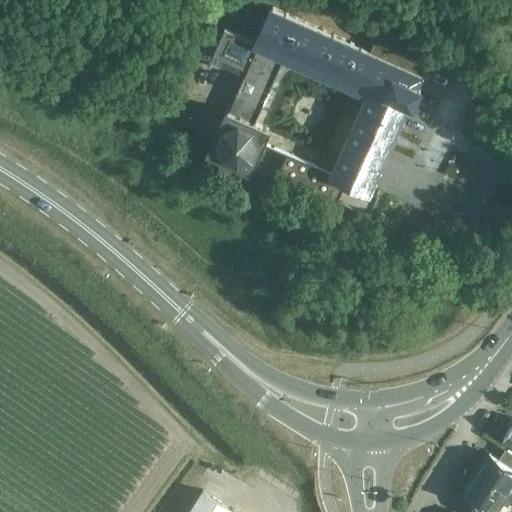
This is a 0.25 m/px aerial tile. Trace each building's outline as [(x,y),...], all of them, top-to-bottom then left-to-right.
[(275,173),(369,214),(379,191),(378,191),(376,193),(370,190),(409,101),(412,103),(420,85),(417,84),(421,74),(426,76),(425,78),(427,79),(432,67),(434,67),(436,67),(437,66),(438,65),(439,63),(439,61),(437,59),(436,58),(436,57),(437,57),(441,47),(439,46),(437,49),(380,24),(369,50),(271,6),(255,43),(227,32),(216,57),(247,71),(230,108),(228,107),(208,151),(222,158),(222,165),(231,169),(237,164),(251,170),(263,144),(287,154),(279,173),(276,172),(275,173)] [(511,420),(502,438),(511,444),(511,420)] [(511,451),(505,447),(498,458),(489,452),(475,473),(511,496),(511,451)] [(511,496),(475,473),(462,494),(475,502),(470,509),(473,511),(497,511),(493,509),(499,501),(506,505),(511,496)] [(187,511),(237,511),(202,489),(187,511)]
